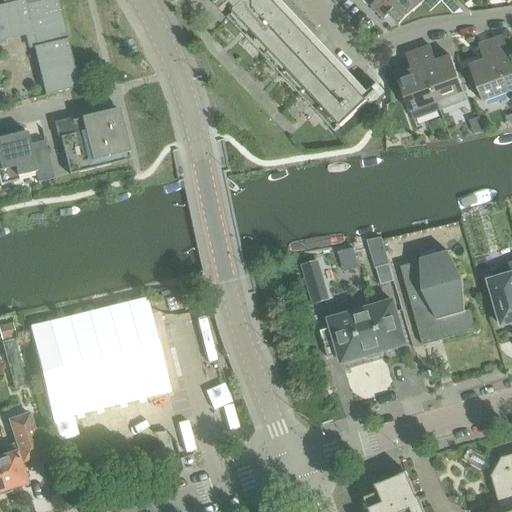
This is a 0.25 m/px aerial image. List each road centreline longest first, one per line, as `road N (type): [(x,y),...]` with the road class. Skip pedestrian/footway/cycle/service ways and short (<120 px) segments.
road 1 (tertiary): [(290,466),(238,329),(179,74),(139,0)]
road 2 (residential): [(511,15),(428,26),(353,51),(298,0)]
road 3 (tertiary): [(290,466),(511,403)]
road 4 (residential): [(153,511),(290,466)]
